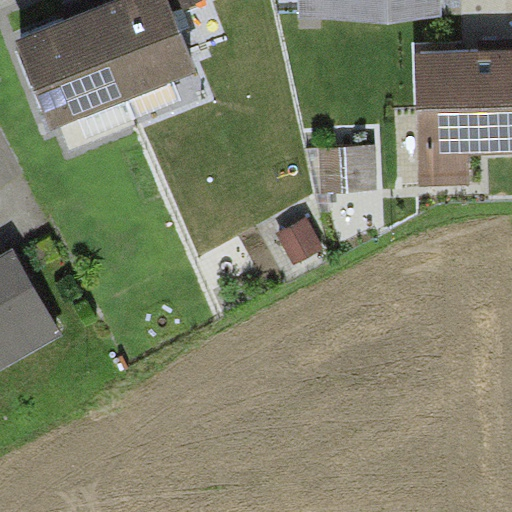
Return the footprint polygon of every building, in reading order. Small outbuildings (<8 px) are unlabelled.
[(52,110),(125,83),(93,0),(71,0),(67,2),(18,20),(52,110)] [(93,0),(125,83),(198,56),(176,0),(93,0)] [(511,33),(416,37),(420,175),(471,174),(470,138),(511,136),(511,33)] [(376,138),(346,139),(346,183),(376,183),(376,138)] [(308,210),(277,226),(294,259),(325,243),(308,210)] [(0,362),(63,326),(12,237),(0,244),(0,362)]
